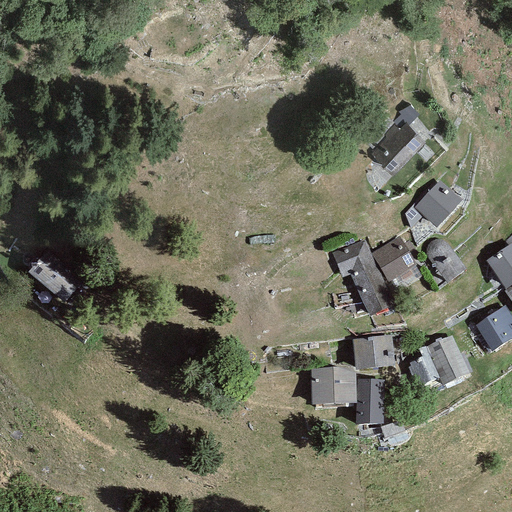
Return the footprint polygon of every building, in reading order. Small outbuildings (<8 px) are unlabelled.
[(386,137),(375,149),(383,168),(393,177),(425,142),(409,125),(419,115),(412,105),(399,112),(401,115),(394,121),(395,124),(385,135),(386,137)] [(438,235),(462,209),(440,184),(415,210),(438,235)] [(400,238),(373,257),(388,289),(417,271),(413,264),(422,258),(410,240),(403,245),(400,238)] [(365,241),(332,255),(340,280),(351,277),(369,326),(395,314),(365,241)] [(463,275),(442,243),(426,254),(447,286),(463,275)] [(511,248),(487,266),(511,306),(511,248)] [(71,310),(88,290),(48,256),(31,277),(71,310)] [(511,311),(510,308),(477,325),(491,351),(511,339),(511,311)] [(452,338),(426,350),(440,386),(443,393),(469,379),(452,338)] [(395,374),(392,340),(354,344),(357,377),(395,374)] [(421,362),(409,367),(421,394),(440,386),(426,350),(419,353),(421,362)] [(334,372),(310,373),(312,413),(357,412),(356,379),(339,373),(334,372)] [(358,383),(357,412),(356,431),(383,431),(384,386),(358,383)]
